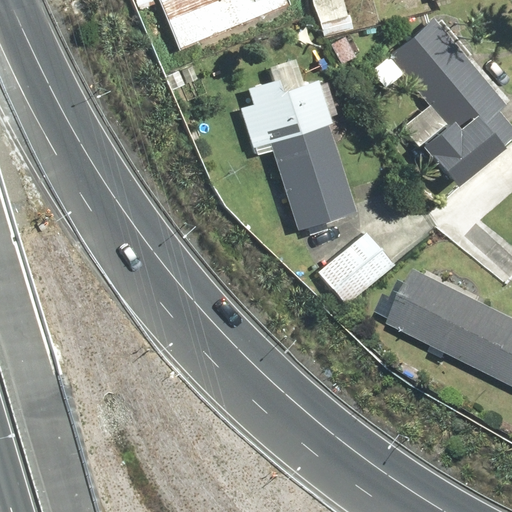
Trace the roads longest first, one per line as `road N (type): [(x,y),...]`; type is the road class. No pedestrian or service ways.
road 1 (motorway): [(23,0),(52,70),(179,264),(315,399),(479,511)]
road 2 (motorway): [(0,43),(78,186),(191,337),(262,407),(399,511)]
